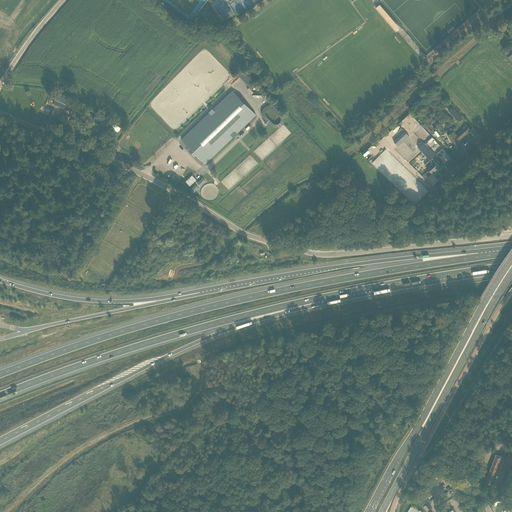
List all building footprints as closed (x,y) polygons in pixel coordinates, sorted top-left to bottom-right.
[(399,27),(379,4),(375,7),(395,30),(399,27)] [(256,114),(232,90),(182,139),(205,163),(256,114)] [(57,95),(53,104),(60,107),(64,98),(57,95)] [(265,104),(261,118),(265,119),(264,124),(280,128),(283,118),(270,115),(272,106),(265,104)] [(458,121),(462,118),(452,107),(448,111),(458,121)] [(68,116),(70,111),(65,109),(62,116),(60,116),(59,119),(67,123),(69,121),(72,122),(74,119),(71,118),(72,118),(68,116)] [(95,113),(93,118),(108,125),(111,120),(95,113)] [(460,139),(470,130),(466,125),(456,135),(454,131),(453,131),(447,135),(454,145),(454,146),(454,147),(455,146),(456,148),(461,145),(457,140),(460,138),(460,139)] [(424,143),(418,148),(421,152),(429,160),(429,161),(424,165),(427,167),(432,173),(439,166),(434,160),(432,158),(435,155),(427,146),(424,143)] [(442,149),(437,154),(444,161),(450,157),(442,149)] [(191,176),(185,182),(189,186),(195,180),(191,176)] [(502,489),(511,461),(511,454),(509,453),(507,458),(495,454),(485,482),(502,489)]
